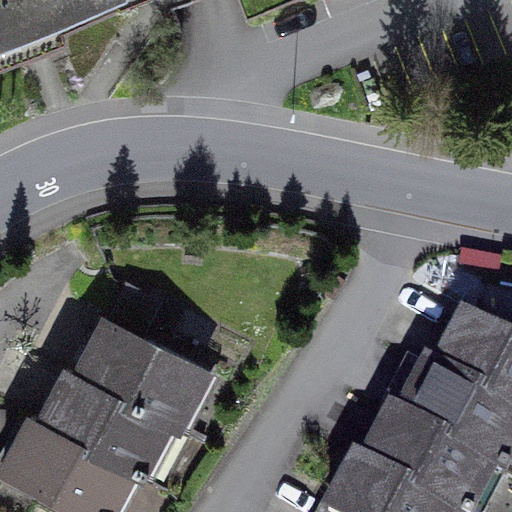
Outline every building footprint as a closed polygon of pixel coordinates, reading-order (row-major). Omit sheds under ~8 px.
[(0,0),(0,66),(157,4),(155,0),(0,0)] [(511,359),(408,296),(379,344),(511,424),(511,359)] [(63,362),(188,434),(220,379),(95,307),(63,362)] [(511,424),(379,344),(348,394),(494,482),(511,451),(511,424)] [(33,414),(158,486),(188,434),(63,362),(33,414)] [(348,394),(317,446),(425,511),(475,511),(494,482),(348,394)] [(0,471),(0,480),(55,511),(142,511),(158,486),(33,414),(0,471)] [(425,511),(317,446),(283,501),(302,511),(425,511)]
